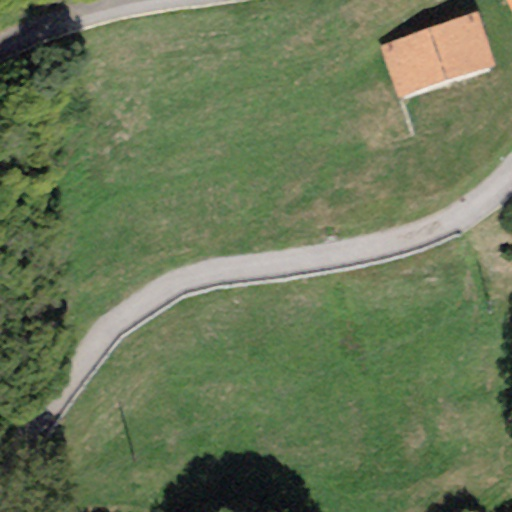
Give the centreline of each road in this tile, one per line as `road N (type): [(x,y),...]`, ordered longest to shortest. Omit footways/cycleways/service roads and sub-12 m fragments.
road 1 (unclassified): [(511,169),(450,219),(407,237),(203,271),(169,284),(98,338),(0,463)]
road 2 (unclassified): [(0,42),(144,0)]
